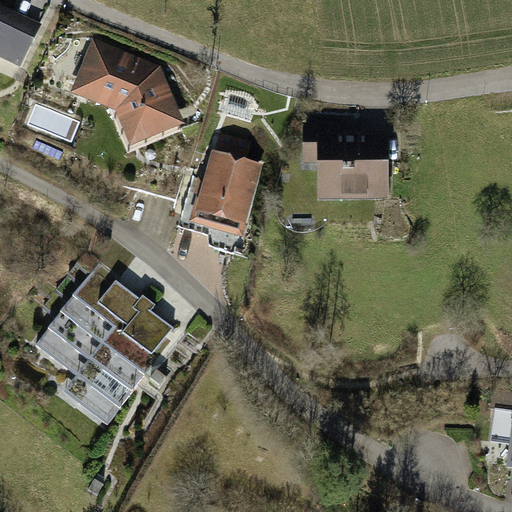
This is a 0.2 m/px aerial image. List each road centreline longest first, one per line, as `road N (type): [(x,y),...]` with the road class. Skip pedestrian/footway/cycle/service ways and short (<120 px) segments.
road 1 (residential): [(0,165),(149,248),(342,436),(446,497),(488,511)]
road 2 (residential): [(70,0),(281,83),(417,92),(511,77)]
